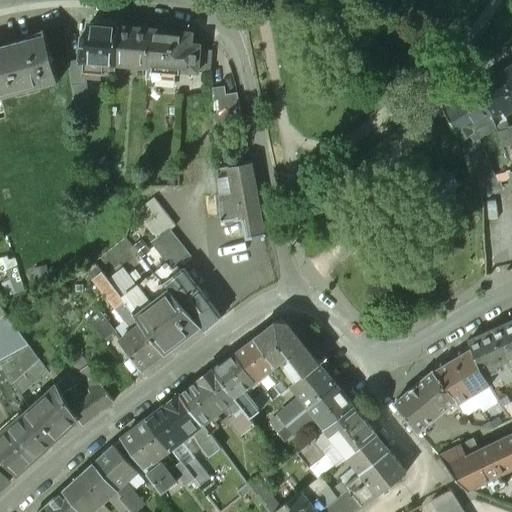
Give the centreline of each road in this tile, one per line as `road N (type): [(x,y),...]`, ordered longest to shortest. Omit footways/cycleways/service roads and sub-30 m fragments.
road 1 (residential): [(143,0),(213,5),(224,14),(302,297)]
road 2 (residential): [(8,511),(259,312),(302,297)]
road 3 (residential): [(352,357),(371,399),(428,476),(382,511)]
road 4 (residential): [(352,357),(424,334),(511,282)]
